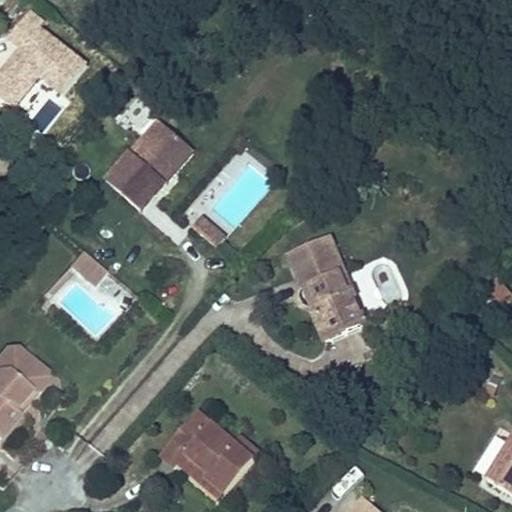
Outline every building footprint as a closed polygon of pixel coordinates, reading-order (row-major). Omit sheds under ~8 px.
[(72,103),(52,86),(44,96),(64,113),(72,103)] [(160,180),(188,148),(159,123),(107,184),(141,212),(165,185),(160,180)] [(48,171),(65,150),(57,143),(41,165),(48,171)] [(165,185),(193,153),(188,148),(160,180),(165,185)] [(176,242),(183,235),(154,206),(147,214),(176,242)] [(218,232),(202,218),(192,228),(209,242),(218,232)] [(217,249),(226,239),(218,232),(209,242),(217,249)] [(367,325),(352,290),(347,292),(335,263),(339,261),(330,240),(290,257),(300,281),(312,286),(320,306),(316,318),(326,343),(367,325)] [(84,276),(95,264),(83,253),(72,266),(84,276)] [(352,290),(339,261),(335,263),(347,292),(352,290)] [(95,287),(106,275),(95,264),(84,276),(95,287)] [(52,296),(71,275),(67,272),(48,292),(52,296)] [(316,318),(320,306),(312,286),(300,281),(316,318)] [(488,318),(511,297),(496,282),(474,303),(488,318)] [(492,321),(511,301),(511,298),(511,297),(488,318),(492,321)] [(0,376),(5,376),(17,364),(31,362),(17,351),(7,352),(0,360),(0,376)] [(14,414),(30,396),(40,395),(48,387),(47,376),(31,362),(17,364),(5,376),(0,376),(0,441),(20,419),(14,414)] [(20,419),(40,395),(30,396),(14,414),(20,419)] [(255,463),(236,446),(198,413),(161,456),(176,470),(179,466),(184,460),(199,473),(202,469),(210,476),(206,479),(226,496),(255,463)] [(260,456),(241,440),(236,446),(255,463),(260,456)] [(511,440),(486,481),(511,497),(511,440)] [(221,502),(226,496),(206,479),(210,476),(202,469),(199,473),(184,460),(179,466),(221,502)] [(375,511),(362,500),(351,511),(375,511)]
